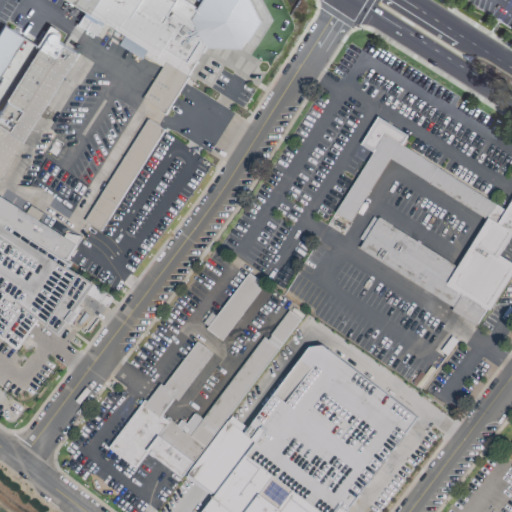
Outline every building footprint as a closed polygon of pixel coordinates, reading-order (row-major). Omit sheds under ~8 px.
[(190,76),(207,49),(240,50),(260,20),(249,0),(199,0),(195,8),(182,0),(66,0),(148,50),(143,58),(157,63),(163,67),(166,62),(190,76)] [(75,51),(54,39),(59,30),(47,24),(0,107),(0,179),(3,181),(75,51)] [(0,26),(0,71),(22,36),(2,24),(0,26)] [(163,67),(143,100),(166,116),(190,76),(166,62),(163,67)] [(378,115),(360,144),(373,152),(331,220),(347,229),(391,159),(488,219),(458,267),(378,218),(359,248),(455,307),(453,310),(477,325),(487,308),(490,311),(511,275),(511,262),(501,255),(511,238),(511,201),(508,208),(405,145),(411,135),(378,115)] [(162,128),(145,118),(85,222),(103,232),(162,128)] [(0,289),(4,292),(0,298),(0,337),(20,348),(35,320),(59,332),(63,323),(72,323),(93,282),(68,269),(68,258),(80,235),(67,235),(0,200),(0,289)] [(181,477),(148,454),(136,468),(111,448),(249,275),(266,286),(224,340),(161,417),(191,437),(292,308),(306,316),(181,477)] [(202,511),(344,511),(365,481),(353,489),(346,499),(344,498),(339,505),(327,511),(322,511),(277,481),(273,483),(274,476),(246,457),(256,442),(244,434),(248,428),(229,415),(186,477),(188,480),(213,497),(202,511)]
